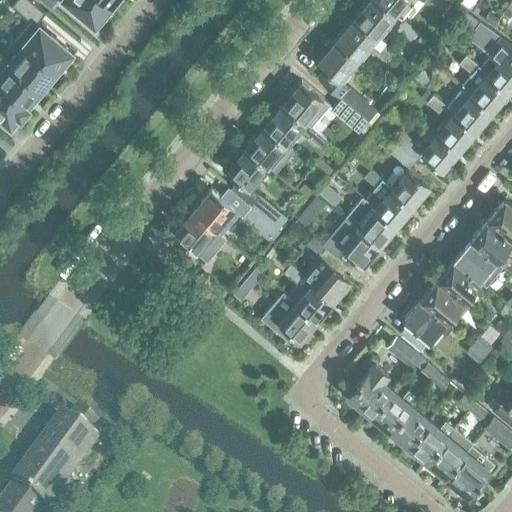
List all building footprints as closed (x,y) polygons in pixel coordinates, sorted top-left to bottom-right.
[(29,19),(15,36),(31,49),(55,69),(61,61),(62,62),(71,52),(69,51),(70,50),(36,21),(45,10),(33,0),(13,0),(11,3),(29,19)] [(103,11),(110,3),(106,0),(45,0),(50,4),(53,0),(68,0),(94,22),(95,21),(96,22),(104,12),(103,11)] [(377,0),(368,0),(355,16),(377,34),(394,14),(377,0)] [(377,0),(394,14),(400,19),(416,0),(420,0),(422,1),(423,0),(377,0)] [(468,12),(462,18),(474,27),(468,36),(489,53),(479,64),(509,90),(511,86),(511,44),(481,22),(468,12)] [(355,16),(336,38),(349,49),(358,57),(370,42),(379,49),(378,50),(391,60),(399,52),(377,34),(355,16)] [(396,27),(410,38),(416,29),(403,19),(396,27)] [(55,69),(31,49),(15,36),(0,53),(0,54),(8,61),(9,60),(40,86),(46,79),(47,80),(56,70),(55,69)] [(329,47),(317,61),(327,69),(319,78),(340,96),(349,85),(340,78),(358,57),(349,49),(336,38),(334,42),(330,39),(325,44),(329,47)] [(466,53),(458,61),(480,79),(471,90),(493,109),(509,90),(479,64),(466,53)] [(9,60),(0,70),(0,82),(26,103),(31,97),(32,98),(41,87),(40,86),(40,87),(9,60)] [(423,83),(433,70),(424,63),(414,76),(423,83)] [(302,79),(283,101),(310,124),(329,102),(302,79)] [(0,114),(10,122),(18,113),(20,115),(28,105),(26,103),(0,82),(0,114)] [(463,84),(446,104),(454,110),(476,129),(493,109),(471,90),(463,84)] [(349,85),(340,96),(367,118),(376,108),(349,85)] [(445,102),(432,93),(426,101),(438,110),(445,102)] [(340,96),(331,106),(358,129),(367,118),(340,96)] [(283,101),(265,123),(287,142),(298,129),(305,135),(307,134),(320,145),(326,137),(310,124),(283,101)] [(454,110),(437,130),(459,149),(476,129),(454,110)] [(265,123),(246,145),(268,164),(276,170),(294,148),(287,142),(265,123)] [(399,132),(393,140),(415,158),(421,151),(442,169),(459,149),(437,130),(420,150),(399,132)] [(393,140),(387,148),(408,166),(392,186),(413,204),(430,184),(408,165),(415,158),(393,140)] [(246,145),(227,168),(238,177),(230,186),(251,203),(259,193),(250,186),(268,164),(246,145)] [(370,167),(363,175),(385,193),(392,186),(370,167)] [(326,182),(319,190),(328,198),(335,189),(326,182)] [(212,186),(193,208),(215,226),(234,204),(212,186)] [(385,193),(375,205),(396,223),(413,204),(392,186),(385,193)] [(251,203),(250,204),(277,226),(286,215),(259,193),(251,203)] [(363,195),(346,215),(358,225),(380,243),(396,223),(375,205),(363,195)] [(487,216),(511,237),(511,202),(504,196),(487,216)] [(250,204),(241,214),(257,227),(268,236),(277,226),(250,204)] [(215,226),(193,208),(175,230),(196,249),(215,226)] [(346,215),(323,243),(328,247),(347,263),(354,255),(363,263),(380,243),(358,225),(346,215)] [(511,237),(487,216),(470,237),(495,258),(511,237)] [(310,262),(303,271),(334,297),(350,278),(341,270),(347,263),(328,247),(323,243),(313,234),(306,242),(316,250),(308,260),(310,262)] [(495,258),(470,237),(453,257),(478,278),(486,284),(502,264),(495,258)] [(273,247),(266,255),(272,259),(271,260),(297,282),(287,293),(296,300),(317,317),(334,297),(303,271),(290,261),(290,262),(273,247)] [(202,261),(214,272),(220,264),(208,254),(202,261)] [(478,278),(453,257),(436,277),(461,298),(478,278)] [(436,277),(419,297),(444,318),(454,307),(464,315),(471,306),(461,298),(436,277)] [(283,289),(261,315),(286,337),(291,329),(300,337),(317,317),(296,300),(287,293),(283,289)] [(444,318),(419,297),(402,317),(409,323),(401,332),(419,346),(426,337),(427,338),(444,318)] [(511,318),(511,304),(506,300),(499,308),(511,320),(511,318)] [(511,350),(511,338),(504,332),(497,341),(498,342),(491,350),(497,355),(504,347),(510,352),(511,350)] [(409,364),(418,352),(396,333),(386,345),(409,364)] [(479,333),(473,341),(486,351),(492,343),(479,333)] [(486,351),(473,341),(465,350),(478,361),(486,351)] [(421,354),(418,352),(409,364),(411,365),(414,362),(420,368),(430,376),(437,367),(427,359),(427,360),(420,354),(421,354)] [(369,412),(391,385),(383,379),(390,371),(375,359),(349,391),(361,402),(359,404),(369,412)] [(450,378),(437,367),(430,376),(443,387),(450,378)] [(391,385),(369,412),(378,420),(380,418),(389,425),(415,394),(407,387),(401,394),(391,385)] [(467,406),(474,398),(464,390),(457,398),(467,406)] [(415,394),(389,425),(398,432),(396,435),(406,443),(428,416),(411,402),(417,395),(415,394)] [(511,408),(507,404),(500,398),(498,400),(492,395),(486,402),(511,423),(511,408)] [(486,409),(474,398),(467,406),(480,416),(486,409)] [(0,506),(0,511),(43,511),(45,510),(47,511),(48,511),(97,445),(90,440),(99,428),(76,412),(68,424),(61,419),(12,486),(14,487),(0,506)] [(508,446),(511,440),(511,430),(493,414),(483,426),(508,446)] [(439,425),(428,416),(406,443),(416,451),(418,448),(426,456),(452,424),(445,418),(439,425)] [(463,433),(452,424),(426,456),(435,463),(433,465),(443,473),(465,447),(457,440),(463,433)] [(465,447),(443,473),(452,481),(454,479),(468,490),(493,460),(481,450),(476,456),(465,447)]
